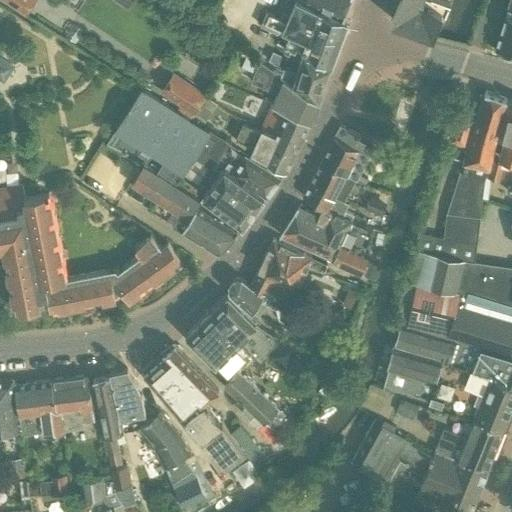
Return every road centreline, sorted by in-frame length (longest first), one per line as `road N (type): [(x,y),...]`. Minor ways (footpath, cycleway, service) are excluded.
road 1 (tertiary): [(0,350),(88,345),(134,332),(187,302),(280,197),(361,35)]
road 2 (tertiary): [(511,74),(361,35)]
